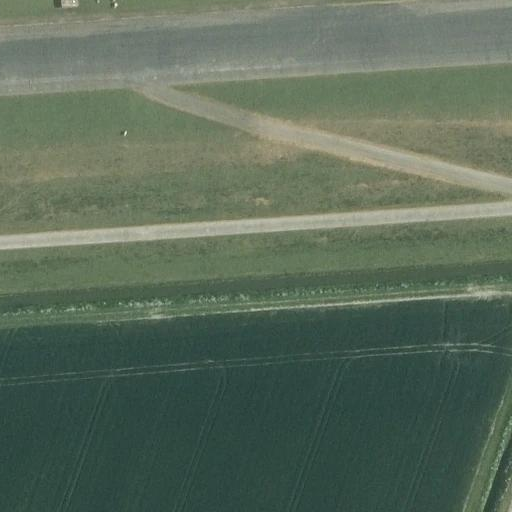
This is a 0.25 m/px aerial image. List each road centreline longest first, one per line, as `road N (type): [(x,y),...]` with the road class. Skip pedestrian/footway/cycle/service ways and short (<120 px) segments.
road 1 (track): [(0,86),(511,54)]
road 2 (track): [(511,190),(258,126),(138,77)]
